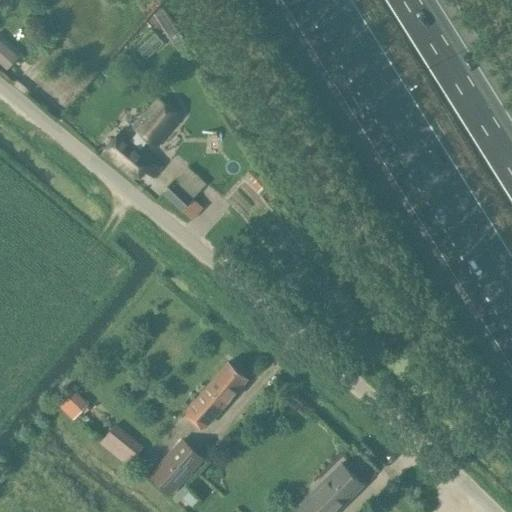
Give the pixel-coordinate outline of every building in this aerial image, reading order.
[(20,57),(0,38),(0,60),(9,69),(20,57)] [(157,96),(146,109),(132,126),(138,131),(131,140),(121,131),(102,154),(132,179),(141,168),(153,178),(163,166),(141,148),(148,139),(158,147),(183,117),(157,96)] [(175,180),(162,193),(181,211),(181,210),(192,220),(203,209),(192,198),(193,198),(175,180)] [(228,362),(196,399),(215,416),(247,379),(228,362)] [(62,408),(74,417),(87,401),(75,392),(62,408)] [(138,446),(118,430),(109,442),(128,458),(138,446)] [(182,437),(149,474),(172,495),(205,458),(182,437)] [(341,465),(296,509),(298,511),(334,511),(361,485),(341,465)]
